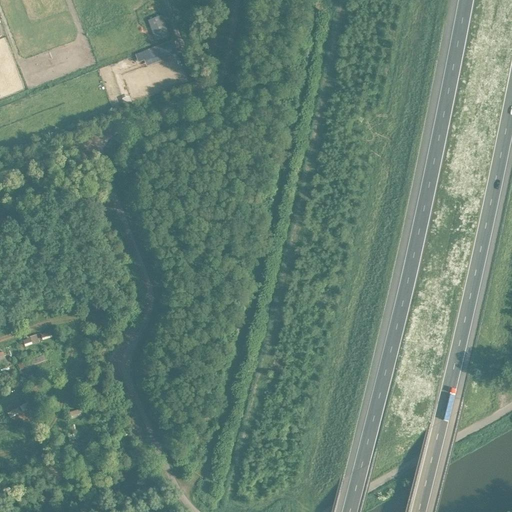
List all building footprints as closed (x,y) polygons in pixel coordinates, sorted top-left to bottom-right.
[(151,27),(155,26),(161,39),(169,36),(161,16),(148,21),(151,27)] [(151,57),(151,58),(152,60),(176,50),(172,41),(136,55),(139,62),(151,57)] [(20,365),(23,373),(48,362),(45,354),(20,365)] [(69,411),(72,419),(82,416),(80,408),(69,411)] [(66,434),(69,442),(80,437),(77,430),(66,434)]
